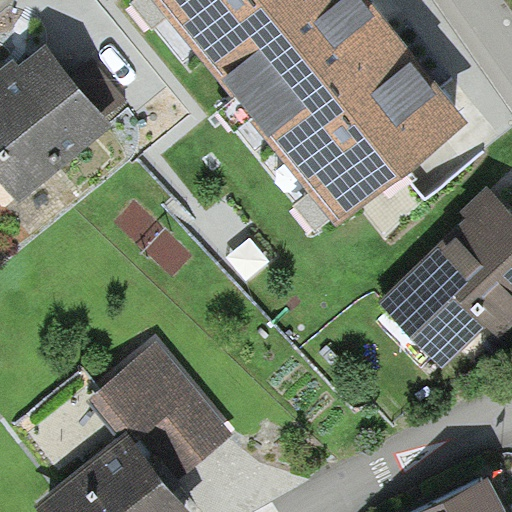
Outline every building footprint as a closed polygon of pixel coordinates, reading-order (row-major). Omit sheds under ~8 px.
[(149,0),(337,234),(468,130),(364,0),(149,0)] [(14,61),(0,71),(0,183),(18,207),(113,130),(108,124),(70,78),(46,48),(19,67),(14,61)] [(93,59),(70,78),(108,124),(131,105),(93,59)] [(511,327),(511,216),(488,190),(461,215),(468,222),(377,307),(439,374),(486,330),(497,341),(511,327)] [(87,403),(121,445),(128,439),(167,487),(231,436),(158,345),(87,403)] [(121,445),(35,510),(36,511),(186,511),(167,487),(128,439),(121,445)] [(504,511),(489,480),(423,511),(504,511)]
